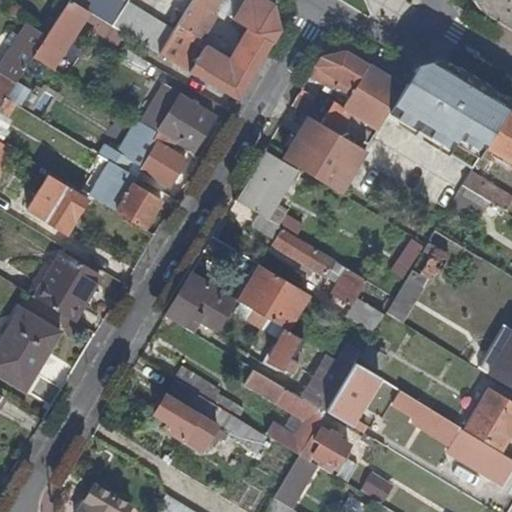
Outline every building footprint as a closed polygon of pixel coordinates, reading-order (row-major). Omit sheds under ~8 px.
[(68,0),(47,34),(34,55),(54,67),(86,17),(89,11),(71,0),(68,0)] [(71,0),(89,11),(115,25),(129,3),(123,0),(71,0)] [(130,0),(129,3),(115,25),(126,32),(161,52),(177,27),(131,0),(130,0)] [(211,11),(195,0),(177,27),(161,52),(178,62),(194,37),(198,32),(211,11)] [(220,0),(194,0),(195,0),(211,11),(212,12),(213,11),(216,6),(220,0)] [(247,0),(220,0),(216,6),(237,18),(247,0)] [(247,47),(263,56),(282,24),(275,1),(273,0),(247,0),(237,18),(252,27),(242,43),(247,47)] [(511,0),(475,0),(480,7),(511,27),(511,0)] [(115,25),(89,11),(86,17),(96,23),(94,27),(120,42),(126,32),(115,25)] [(211,11),(198,32),(204,36),(219,14),(213,11),(212,12),(211,11)] [(0,66),(3,69),(19,79),(34,55),(47,34),(26,20),(0,61),(0,66)] [(194,37),(178,62),(222,88),(237,62),(194,37)] [(237,62),(222,88),(238,97),(263,56),(247,47),(237,62)] [(127,49),(120,61),(140,74),(148,62),(127,49)] [(356,87),(371,62),(348,49),(323,55),(311,75),(333,88),(340,77),(356,87)] [(408,84),(388,116),(474,168),(488,144),(492,138),(508,112),(511,104),(511,99),(445,58),(422,61),(408,84)] [(388,116),(408,84),(371,62),(356,87),(347,102),(345,105),(332,127),(368,149),(388,116)] [(0,108),(8,95),(19,79),(3,69),(0,73),(0,108)] [(156,117),(174,87),(154,75),(133,111),(152,123),(156,117)] [(340,77),(333,88),(331,92),(347,102),(356,87),(340,77)] [(26,83),(19,79),(8,95),(16,99),(26,83)] [(311,114),(332,127),(345,105),(329,96),(327,99),(304,86),(294,103),(311,114)] [(165,123),(163,125),(196,145),(211,120),(209,119),(197,111),(202,104),(174,87),(156,117),(165,123)] [(16,99),(8,95),(0,108),(0,134),(7,139),(13,130),(10,129),(19,115),(16,113),(22,103),(16,99)] [(214,111),(202,104),(197,111),(209,119),(214,111)] [(511,114),(508,112),(492,138),(511,150),(511,114)] [(332,127),(311,114),(285,157),(301,166),(342,192),(368,149),(332,127)] [(157,129),(144,120),(129,145),(112,135),(102,151),(120,161),(133,169),(153,135),(157,129)] [(13,130),(7,139),(11,142),(17,146),(18,146),(27,131),(19,126),(15,132),(13,130)] [(179,141),(157,129),(153,135),(165,142),(175,148),(179,141)] [(7,139),(0,134),(0,159),(11,142),(7,139)] [(511,150),(492,138),(488,144),(511,158),(511,150)] [(194,150),(179,141),(175,148),(165,142),(148,170),(173,185),(194,150)] [(17,146),(11,142),(0,159),(0,165),(4,168),(17,146)] [(285,157),(268,146),(238,197),(263,213),(270,218),(272,215),(280,201),(301,166),(285,157)] [(133,169),(120,161),(100,197),(148,227),(165,199),(136,182),(140,173),(133,169)] [(511,193),(473,170),(464,184),(492,200),(510,211),(511,207),(511,193)] [(45,219),(65,186),(46,174),(26,208),(45,219)] [(492,200),(464,184),(454,202),(452,205),(479,221),(492,200)] [(89,200),(65,186),(45,219),(68,234),(89,200)] [(280,201),(272,215),(299,231),(305,221),(286,210),(288,206),(280,201)] [(270,218),(263,213),(256,226),(278,240),(286,227),(270,218)] [(321,249),(286,227),(278,240),(276,243),(311,265),(321,249)] [(424,242),(412,235),(392,269),(403,276),(424,242)] [(429,243),(428,245),(418,261),(439,273),(449,256),(429,243)] [(371,281),(321,249),(311,265),(342,284),(336,294),(355,307),(361,298),(371,281)] [(66,252),(40,295),(75,316),(101,273),(66,252)] [(311,293),(263,264),(241,301),(289,330),(311,293)] [(397,296),(388,311),(403,320),(428,278),(413,269),(397,296)] [(238,299),(194,272),(175,302),(201,317),(220,329),(238,299)] [(387,313),(361,298),(355,307),(349,317),(375,333),(387,313)] [(201,317),(175,302),(169,313),(194,329),(201,317)] [(24,303),(0,346),(0,369),(25,384),(39,359),(45,362),(65,327),(24,303)] [(305,339),(291,331),(273,362),(297,376),(303,366),(293,360),(305,339)] [(511,337),(491,372),(511,384),(511,337)] [(337,359),(353,368),(357,362),(364,349),(349,340),(337,359)] [(364,349),(357,362),(378,375),(379,375),(391,356),(369,342),(364,349)] [(327,411),(353,368),(337,359),(331,355),(306,398),(327,411)] [(39,359),(25,384),(30,387),(45,362),(39,359)] [(378,375),(357,362),(353,368),(327,411),(348,423),(378,375)] [(185,365),(178,378),(200,392),(208,379),(185,365)] [(306,398),(258,368),(249,384),(303,417),(294,433),(279,424),(272,436),(301,454),(307,444),(315,431),(327,411),(306,398)] [(200,392),(178,378),(157,412),(176,424),(172,431),(204,451),(211,440),(219,445),(222,440),(227,443),(232,435),(258,451),(269,434),(250,422),(231,410),(200,392)] [(511,400),(490,388),(467,427),(502,448),(511,430),(511,400)] [(417,414),(424,402),(402,389),(395,402),(417,414)] [(236,402),(231,410),(250,422),(256,414),(236,402)] [(451,441),(461,424),(424,402),(417,414),(414,419),(451,441)] [(467,427),(461,424),(451,441),(448,447),(505,481),(511,468),(511,453),(502,448),(467,427)] [(315,431),(307,444),(317,450),(325,437),(315,431)] [(325,437),(317,450),(316,453),(337,466),(349,446),(328,433),(325,437)] [(301,454),(275,496),(292,507),(319,464),(301,454)] [(372,470),(361,489),(384,502),(395,483),(372,470)] [(128,511),(134,503),(97,480),(77,511),(128,511)] [(201,511),(165,489),(150,511),(201,511)] [(301,511),(292,507),(275,496),(265,511),(301,511)] [(345,511),(362,511),(365,508),(350,497),(341,509),(345,511)]
